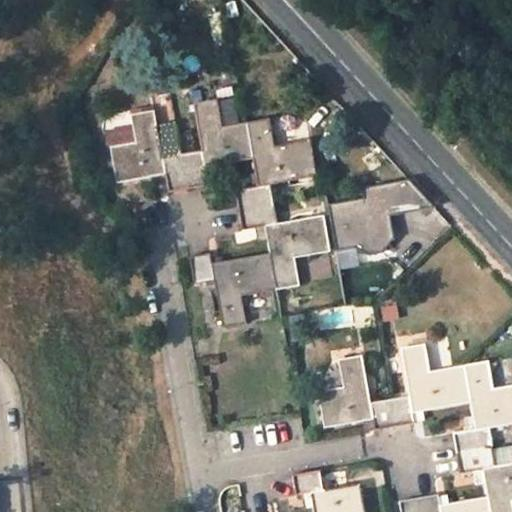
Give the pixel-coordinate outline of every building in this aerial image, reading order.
[(200,150),(181,154),(187,189),(198,187),(207,185),(203,166),(251,157),(245,122),(220,126),(214,97),(193,102),(200,150)] [(164,172),(168,193),(177,191),(187,189),(181,154),(162,156),(153,108),(130,113),(133,129),(135,141),(110,145),(116,181),(164,172)] [(269,117),(245,122),(251,157),(256,186),(233,191),(235,199),(237,209),(272,203),(269,184),(313,175),(308,140),(273,146),(269,117)] [(110,145),(135,141),(133,129),(108,133),(110,145)] [(361,198),(325,205),(333,251),(351,248),(364,255),(379,253),(389,241),(392,240),(388,216),(432,208),(406,180),(359,188),(361,198)] [(268,253),(274,289),(297,284),(292,257),(326,250),(321,214),(275,222),(272,203),(237,209),(239,220),(241,229),(263,226),(268,253)] [(208,252),(199,254),(188,256),(192,283),(212,279),(220,326),(243,322),(239,295),(274,289),(268,253),(210,263),(208,252)] [(391,425),(401,424),(411,422),(410,409),(468,399),(463,365),(427,371),(422,343),(400,347),(407,394),(387,397),(391,425)] [(372,429),(382,427),(391,425),(387,397),(367,401),(359,354),(336,358),(340,386),(316,391),(321,426),(369,417),(372,429)] [(485,361),(463,365),(468,399),(472,429),(450,432),(451,441),(453,453),(491,446),(488,427),(511,422),(511,385),(490,389),(485,361)] [(511,463),(494,467),(491,446),(453,453),(455,462),(456,472),(480,469),(484,495),(487,511),(511,511),(509,500),(511,499),(511,463)] [(287,474),(288,484),(290,495),(309,490),(313,511),(361,511),(357,482),(317,489),(314,469),(287,474)] [(487,511),(484,495),(437,505),(434,491),(425,493),(414,495),(417,511),(487,511)] [(417,511),(414,495),(396,499),(398,511),(417,511)]
